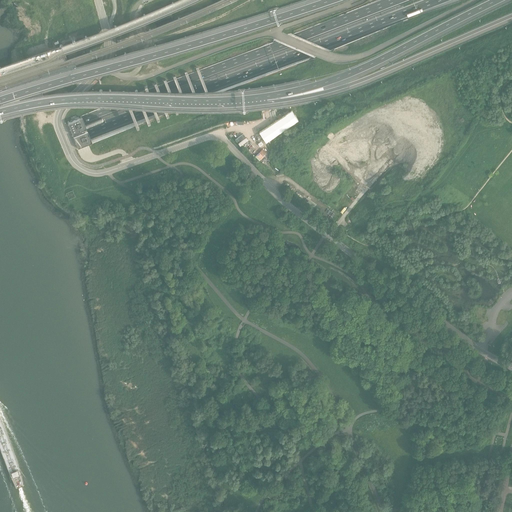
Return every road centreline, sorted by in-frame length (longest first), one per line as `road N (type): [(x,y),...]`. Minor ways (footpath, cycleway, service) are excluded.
road 1 (unclassified): [(511,366),(297,213),(221,138),(100,173),(75,164),(56,118),(106,59),(110,40),(98,0)]
road 2 (motorway): [(0,173),(438,0)]
road 3 (motorway): [(397,0),(0,157)]
road 4 (motorway): [(328,0),(0,96)]
road 5 (motorway): [(0,108),(70,96),(265,96)]
road 6 (motorway): [(265,96),(348,85),(511,16)]
road 7 (motorway): [(265,96),(359,69),(500,0)]
